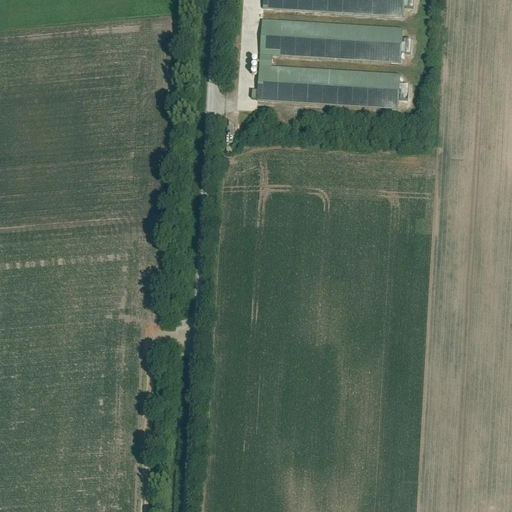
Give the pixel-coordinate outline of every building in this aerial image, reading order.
[(261,0),(261,1),(265,1),(265,10),(310,12),(310,0),(261,0)] [(366,0),(365,16),(403,18),(404,8),(414,9),(415,0),(366,0)] [(259,21),(255,102),(292,103),(293,97),(296,97),(297,91),(299,91),(300,69),(270,68),(270,57),(307,58),(308,42),(316,42),(317,31),(319,31),(319,24),(259,21)] [(412,55),(412,40),(403,40),(403,55),(412,55)] [(398,85),(398,75),(358,73),(355,107),(398,110),(399,100),(409,101),(410,86),(398,85)]
